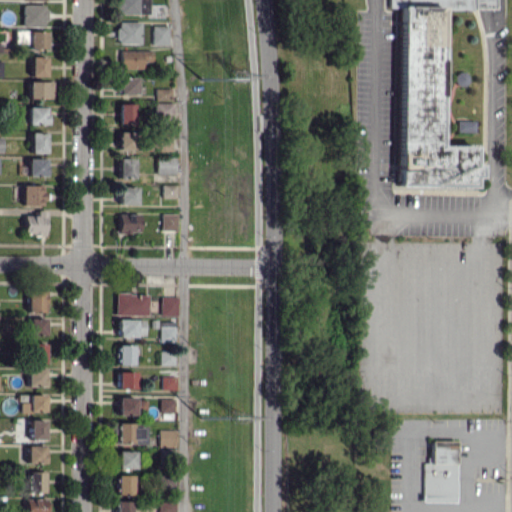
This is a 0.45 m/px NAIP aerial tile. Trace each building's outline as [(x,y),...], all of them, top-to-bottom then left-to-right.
[(147,0),(115,0),(116,14),(147,14),(147,0)] [(384,0),(473,0),(473,10),(439,9),(435,145),(469,146),(469,164),(477,165),(476,177),(472,177),(472,189),(391,186),(396,8),(384,8),(384,0)] [(21,26),(44,26),(44,4),(21,5),(21,26)] [(139,22),(116,22),(115,44),(139,44),(139,22)] [(167,25),(151,25),(151,44),(167,44),(167,25)] [(44,31),(27,31),(27,49),(45,49),(44,31)] [(0,52),(8,52),(8,44),(0,43),(0,52)] [(118,68),(142,69),(142,61),(150,61),(151,51),(119,50),(118,68)] [(44,56),(29,57),(29,76),(44,76),(44,56)] [(135,94),(135,77),(117,78),(117,94),(135,94)] [(51,81),(26,82),(26,99),(51,98),(51,81)] [(154,100),(170,100),(170,88),(154,88),(154,100)] [(171,118),(172,102),(154,102),(153,118),(171,118)] [(117,104),(117,123),(132,123),(132,103),(117,104)] [(44,107),(26,107),(26,124),(44,124),(44,107)] [(473,132),(473,120),(456,120),(455,131),(473,132)] [(116,150),(131,150),(131,131),(116,132),(116,150)] [(44,152),(44,133),(29,133),(29,152),(44,152)] [(154,174),(175,173),(175,157),(154,157),(154,174)] [(26,176),(44,176),(43,158),(25,158),(26,176)] [(116,179),(132,179),(133,158),(117,158),(116,179)] [(160,197),(175,198),(175,185),(160,184),(160,197)] [(42,185),(20,185),(20,206),(42,206),(42,185)] [(135,187),(117,187),(116,204),(135,205),(135,187)] [(23,215),(22,234),(44,235),(44,210),(36,210),(36,215),(23,215)] [(175,213),(159,213),(159,230),(175,230),(175,213)] [(116,215),(117,233),(138,233),(137,214),(116,215)] [(45,290),(25,291),(25,313),(46,312),(45,290)] [(146,294),(114,293),(113,315),(146,315),(146,294)] [(176,297),(159,296),(159,315),(176,315),(176,297)] [(28,318),(27,334),(43,334),(44,318),(28,318)] [(142,335),(143,320),(115,319),(114,338),(134,338),(134,335),(142,335)] [(158,341),(174,341),(174,327),(158,326),(158,341)] [(44,343),(28,343),(28,363),(43,364),(44,343)] [(115,364),(132,364),(132,353),(137,353),(137,346),(116,345),(115,364)] [(173,365),(173,351),(158,351),(158,365),(173,365)] [(43,368),(25,369),(25,386),(43,386),(43,368)] [(133,372),(116,371),(115,391),(133,392),(133,372)] [(174,376),(160,376),(159,390),(174,390),(174,376)] [(43,411),(43,394),(27,395),(27,402),(18,402),(18,412),(43,411)] [(144,398),(115,398),(116,414),(144,413),(144,398)] [(172,398),(158,398),(158,412),(172,412),(172,398)] [(43,439),(42,420),(27,421),(28,440),(43,439)] [(145,426),(131,427),(131,423),(115,423),(115,444),(145,443),(145,426)] [(173,444),(173,430),(156,430),(156,444),(173,444)] [(377,431),(376,447),(388,447),(388,432),(377,431)] [(421,463),(420,502),(453,502),(454,441),(429,440),(429,463),(421,463)] [(24,465),(43,465),(43,446),(24,446),(24,465)] [(133,450),(115,451),(116,468),(133,468),(133,450)] [(26,491),(44,492),(45,472),(27,471),(26,491)] [(132,475),(114,474),(114,494),(132,494),(132,475)] [(44,511),(44,498),(22,498),(22,511),(44,511)] [(113,511),(129,511),(129,500),(114,501),(113,511)] [(173,511),(173,503),(157,503),(157,511),(173,511)]
